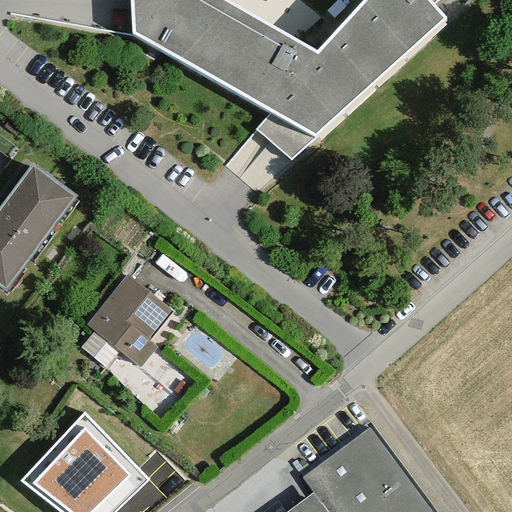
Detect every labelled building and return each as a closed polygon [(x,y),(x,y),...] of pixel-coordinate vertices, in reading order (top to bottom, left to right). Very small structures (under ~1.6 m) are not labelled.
[(137,0),(140,35),(332,137),(460,24),(440,0),(380,0),(331,54),(226,0),(137,0)] [(85,197),(41,165),(0,222),(0,280),(16,292),(85,197)] [(170,309),(128,275),(87,325),(140,368),(157,347),(146,338),(170,309)] [(114,511),(148,479),(84,413),(22,481),(63,511),(114,511)] [(309,490),(279,511),(432,511),(371,427),(299,475),(309,490)]
